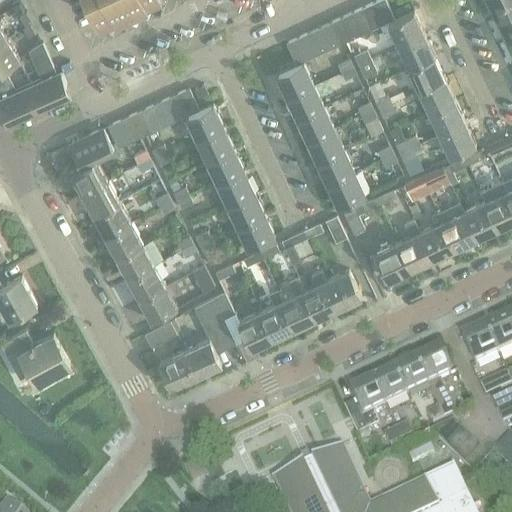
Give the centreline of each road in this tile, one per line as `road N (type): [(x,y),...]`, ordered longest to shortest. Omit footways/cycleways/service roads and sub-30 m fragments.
road 1 (residential): [(157,427),(186,422),(511,269)]
road 2 (residential): [(157,427),(9,150)]
road 3 (residential): [(9,150),(220,53)]
road 4 (residential): [(220,53),(297,228)]
road 5 (residential): [(437,0),(501,133)]
road 6 (residential): [(220,53),(335,0)]
